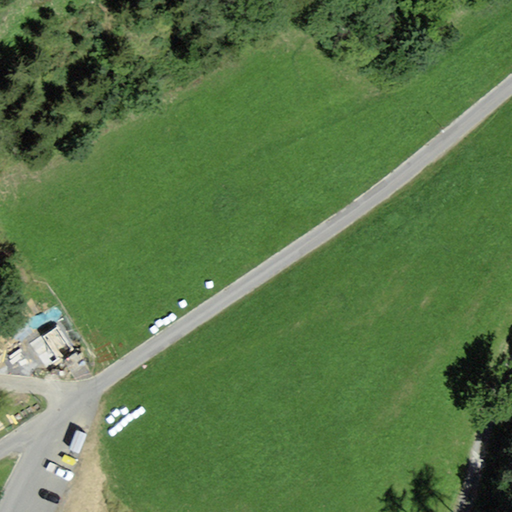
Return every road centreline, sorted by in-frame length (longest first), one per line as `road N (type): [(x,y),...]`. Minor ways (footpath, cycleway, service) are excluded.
road 1 (residential): [(511,85),(379,193),(0,451)]
road 2 (track): [(511,363),(460,511)]
